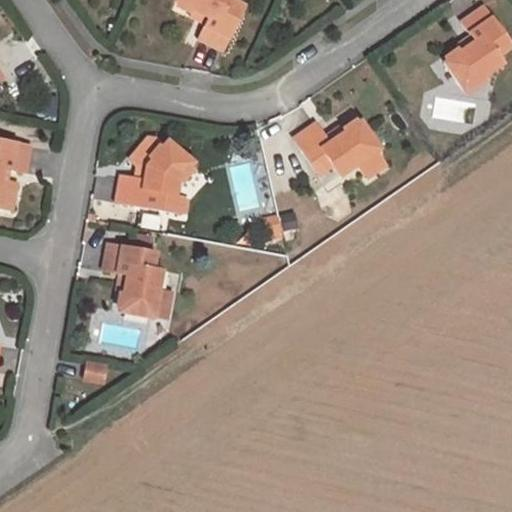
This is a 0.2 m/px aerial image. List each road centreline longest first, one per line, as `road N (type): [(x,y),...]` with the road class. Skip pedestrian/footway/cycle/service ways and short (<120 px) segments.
road 1 (residential): [(91,73),(238,95),(277,85),(400,0)]
road 2 (residential): [(0,462),(26,426),(53,261)]
road 3 (residential): [(53,261),(91,73)]
